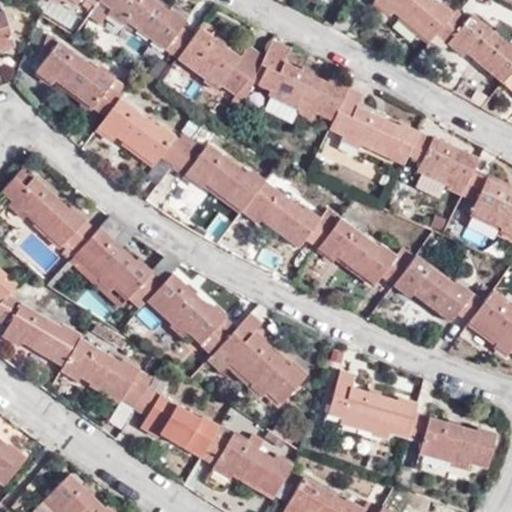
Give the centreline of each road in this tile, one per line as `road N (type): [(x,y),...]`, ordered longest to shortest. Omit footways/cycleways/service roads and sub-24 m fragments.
road 1 (residential): [(511,391),(221,267),(37,122)]
road 2 (residential): [(511,146),(245,0)]
road 3 (residential): [(191,511),(0,375)]
